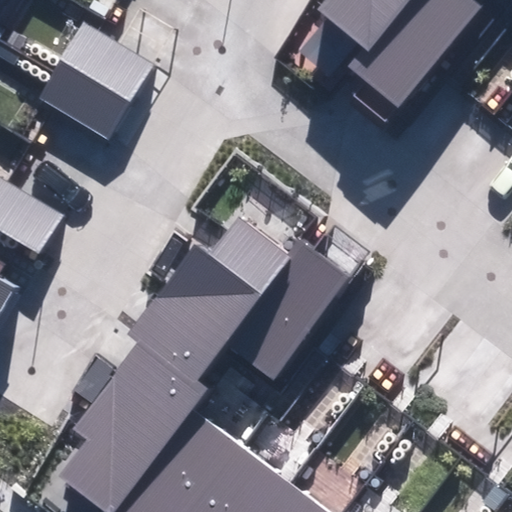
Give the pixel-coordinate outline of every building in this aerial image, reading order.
[(511,0),(328,0),(319,11),(363,47),(347,67),(363,80),(350,96),(388,127),(484,10),(472,0),(511,0)] [(38,98),(110,141),(155,66),(83,23),(38,98)] [(0,231),(40,255),(65,212),(0,174),(0,231)] [(329,511),(192,409),(209,387),(199,379),(226,343),(273,378),(351,276),(303,240),(291,257),(238,217),(210,254),(197,244),(128,334),(140,342),(117,373),(98,358),(73,391),(93,406),(76,429),(89,439),(60,478),(103,511),(329,511)] [(0,314),(16,288),(0,278),(0,314)]
